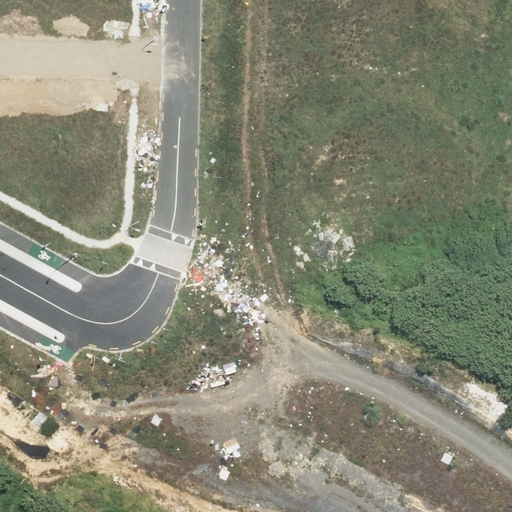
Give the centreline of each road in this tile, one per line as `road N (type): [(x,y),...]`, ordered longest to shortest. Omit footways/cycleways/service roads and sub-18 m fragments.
road 1 (unknown): [(111,324),(439,511)]
road 2 (residential): [(181,0),(174,218),(139,309),(111,324)]
road 3 (residential): [(0,275),(111,324)]
